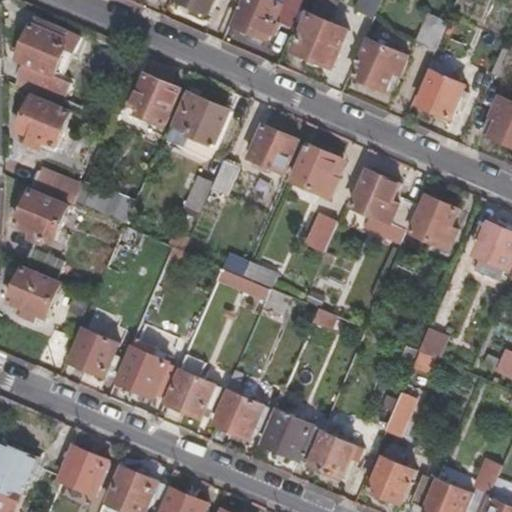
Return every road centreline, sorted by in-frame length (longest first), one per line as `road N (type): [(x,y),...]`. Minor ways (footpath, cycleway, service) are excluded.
road 1 (residential): [(511,191),(71,0)]
road 2 (residential): [(328,511),(0,373)]
